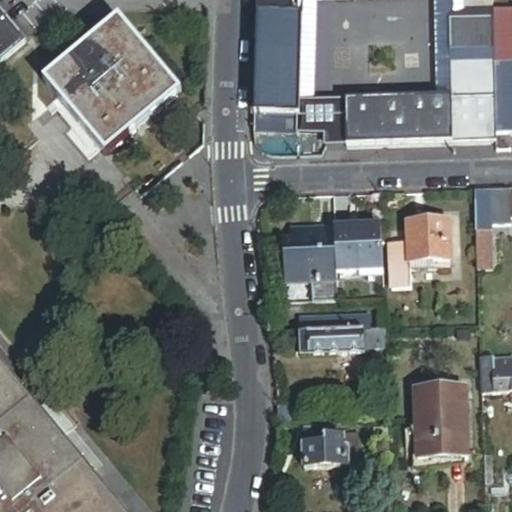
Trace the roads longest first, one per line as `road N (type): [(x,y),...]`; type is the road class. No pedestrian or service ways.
road 1 (residential): [(231,180),(253,391),(240,511)]
road 2 (residential): [(231,180),(511,172)]
road 3 (residential): [(233,0),(231,180)]
